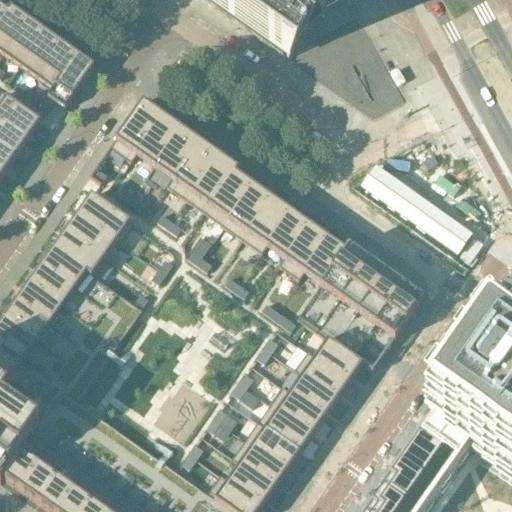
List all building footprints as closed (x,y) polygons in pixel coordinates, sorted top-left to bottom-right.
[(345,0),(198,0),(289,64),(308,37),(323,24),(351,9),(345,0)] [(0,10),(0,27),(8,16),(7,15),(0,10)] [(8,16),(0,27),(0,57),(3,59),(27,24),(11,12),(10,12),(7,15),(8,16)] [(27,24),(3,59),(19,71),(44,36),(27,24)] [(44,36),(19,71),(36,83),(61,48),(44,36)] [(61,48),(36,83),(52,94),(53,94),(77,59),(61,48)] [(52,94),(47,101),(55,106),(65,113),(94,71),(77,59),(53,94),(52,94)] [(19,87),(14,93),(24,100),(28,94),(19,87)] [(28,94),(24,100),(34,107),(38,101),(28,94)] [(1,99),(0,100),(0,126),(27,145),(40,126),(1,99)] [(47,101),(41,110),(48,115),(55,106),(47,101)] [(143,105),(109,153),(111,154),(130,167),(131,168),(137,159),(136,159),(163,120),(143,105)] [(163,120),(136,159),(137,159),(154,172),(182,133),(163,120)] [(0,126),(0,152),(14,163),(27,145),(0,126)] [(182,133),(154,172),(172,184),(173,185),(200,146),(182,133)] [(172,184),(167,192),(167,193),(186,206),(219,160),(200,146),(173,185),(172,184)] [(0,152),(0,179),(2,180),(14,163),(0,152)] [(219,160),(186,206),(205,219),(235,176),(236,177),(238,173),(237,173),(219,160)] [(96,174),(92,180),(102,187),(106,181),(96,174)] [(235,176),(205,219),(223,232),(253,190),(236,177),(235,176)] [(253,190),(223,232),(242,246),(272,203),(253,190)] [(124,194),(119,200),(129,207),(134,201),(124,194)] [(91,199),(78,218),(117,245),(116,246),(120,249),(121,248),(134,230),(91,199)] [(134,201),(129,207),(139,214),(144,208),(134,201)] [(272,203),(242,246),(260,259),(290,216),(272,203)] [(290,216),(260,259),(279,272),(309,229),(290,216)] [(78,218),(65,236),(104,263),(116,246),(117,245),(78,218)] [(161,220),(157,227),(166,234),(171,227),(161,220)] [(171,227),(166,234),(176,241),(181,234),(171,227)] [(309,229),(279,272),(297,285),(298,286),(304,278),(303,277),(328,242),(309,229)] [(65,236),(53,253),(92,281),(104,263),(65,236)] [(199,242),(190,256),(191,257),(201,263),(210,250),(199,242)] [(328,242),(303,277),(304,278),(321,290),(322,290),(346,255),(328,242)] [(321,290),(297,325),(298,326),(302,328),(327,346),(362,370),(372,377),(423,304),(349,251),(346,255),(322,290),(321,290)] [(0,487),(3,484),(43,511),(224,511),(207,499),(174,476),(161,467),(99,423),(77,408),(82,401),(135,327),(137,323),(142,316),(92,281),(53,253),(0,327),(0,487)] [(191,257),(187,263),(196,270),(201,264),(201,263),(191,257)] [(201,264),(196,270),(206,277),(211,271),(201,264)] [(165,265),(158,275),(165,279),(172,270),(165,265)] [(158,275),(151,285),(158,289),(165,279),(158,275)] [(228,283),(224,290),(234,297),(238,290),(228,283)] [(238,290),(234,297),(243,303),(248,297),(238,290)] [(141,300),(134,309),(140,314),(147,304),(141,300)] [(266,309),(261,316),(271,323),(275,316),(266,309)] [(275,316),(271,323),(280,330),(285,323),(275,316)] [(285,323),(280,330),(290,337),(295,330),(285,323)] [(271,344),(264,354),(270,359),(277,349),(271,344)] [(315,363),(314,364),(349,388),(362,370),(327,346),(315,363)] [(427,433),(371,511),(511,511),(511,366),(487,349),(427,433)] [(264,354),(257,364),(263,369),(270,359),(264,354)] [(294,376),(293,376),(301,382),(302,381),(336,406),(349,388),(314,364),(315,363),(307,357),(306,358),(294,376)] [(246,380),(239,389),(245,394),(252,384),(246,380)] [(290,398),(289,399),(324,423),(336,406),(302,381),(301,382),(290,398)] [(239,389),(232,399),(238,404),(245,394),(239,389)] [(281,393),(269,411),(312,441),(324,423),(289,399),(290,398),(282,392),(281,393)] [(269,411),(256,428),(299,459),(312,441),(269,411)] [(221,415),(214,425),(220,429),(227,420),(221,415)] [(214,425),(207,435),(213,439),(220,429),(214,425)] [(256,428),(244,446),(287,476),(299,459),(256,428)] [(232,464),(231,465),(239,470),(240,469),(274,494),(287,476),(244,446),(232,464)] [(196,450),(189,460),(195,465),(202,455),(196,450)] [(189,460),(182,470),(188,474),(195,465),(189,460)] [(227,486),(227,487),(262,511),(274,494),(240,469),(239,470),(227,486)] [(219,481),(207,499),(224,511),(261,511),(262,511),(227,487),(227,486),(220,481),(219,481)]
